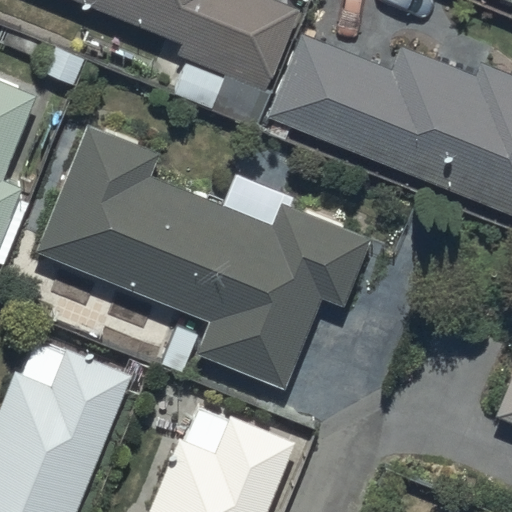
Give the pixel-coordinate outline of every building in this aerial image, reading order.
[(120,0),(185,26),(178,43),(227,63),(213,96),(256,113),(270,79),(264,76),(293,0),(120,0)] [(298,18),(265,98),(511,201),(511,58),(480,46),(474,61),(401,30),(390,56),(298,18)] [(0,215),(17,172),(0,164),(0,160),(32,81),(0,67),(0,215)] [(86,111),(36,234),(209,305),(196,336),(282,372),(320,280),(341,288),(367,224),(281,188),(271,212),(148,162),(157,141),(86,111)] [(0,393),(0,511),(66,511),(126,359),(64,335),(61,341),(35,331),(23,361),(14,357),(0,393)] [(511,356),(495,399),(511,405),(511,356)] [(255,511),(292,429),(230,402),(212,441),(180,427),(143,511),(255,511)]
